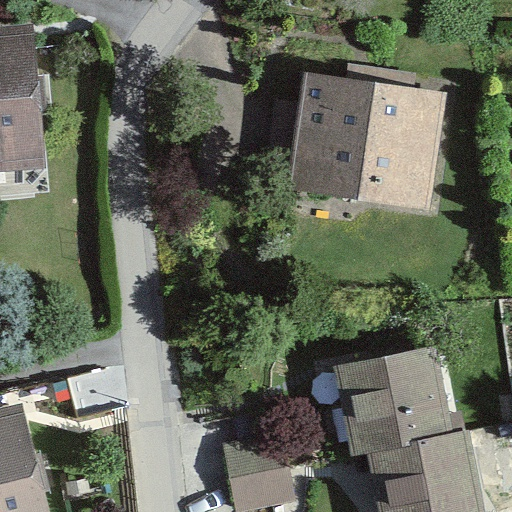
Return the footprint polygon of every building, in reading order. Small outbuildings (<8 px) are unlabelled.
[(28,38),(0,40),(0,181),(42,178),(28,38)] [(452,102),(304,82),(287,207),(436,227),(452,102)] [(432,361),(329,383),(348,470),(360,467),(368,511),(478,511),(464,442),(449,445),(432,361)] [(57,511),(36,413),(0,420),(0,511),(57,511)] [(228,442),(235,508),(296,503),(284,434),(228,442)]
